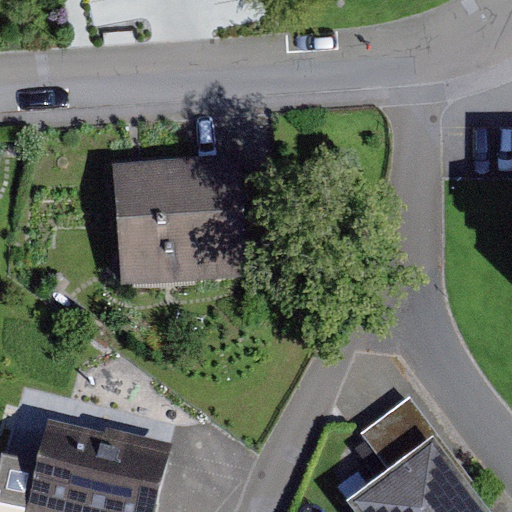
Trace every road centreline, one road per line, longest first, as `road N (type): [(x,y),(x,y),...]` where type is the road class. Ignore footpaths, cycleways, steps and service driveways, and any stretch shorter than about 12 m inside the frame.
road 1 (residential): [(407,60),(0,87)]
road 2 (residential): [(407,60),(434,325)]
road 3 (residential): [(434,325),(340,384),(274,511)]
road 4 (residential): [(434,325),(511,445)]
